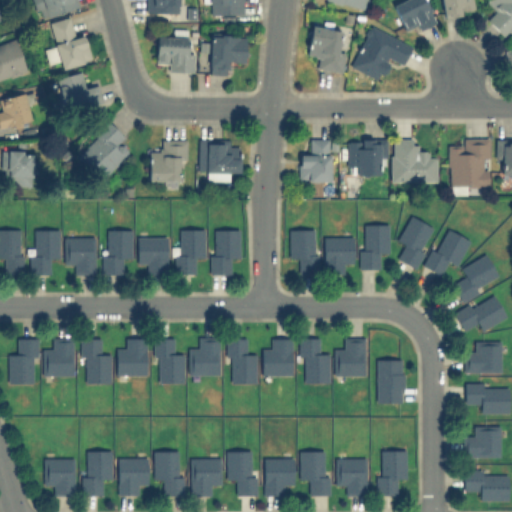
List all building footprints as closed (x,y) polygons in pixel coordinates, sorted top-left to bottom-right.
[(75,7),(73,0),(30,0),(36,19),(75,7)] [(144,0),(144,12),(177,12),(177,0),(144,0)] [(206,0),(206,13),(240,13),(240,0),(206,0)] [(362,0),(325,0),(360,9),(362,0)] [(399,0),(391,4),(406,34),(434,20),(424,0),(399,0)] [(439,0),(442,16),(473,11),(470,0),(439,0)] [(485,18),(499,33),(511,21),(511,0),(484,0),(493,11),(485,18)] [(83,33),(72,36),(67,16),(47,21),(53,48),(44,50),(46,57),(55,55),(58,67),(89,60),(83,33)] [(309,24),(304,53),(315,55),(313,67),(339,71),(342,50),(336,49),(339,29),(309,24)] [(409,44),(368,24),(347,65),(377,80),(389,58),(400,64),(409,44)] [(165,70),(189,71),(190,29),(170,29),(170,35),(154,35),(154,61),(165,61),(165,70)] [(242,35),(208,34),(207,73),(225,73),(226,61),(242,61),(242,35)] [(0,78),(27,69),(16,36),(0,41),(0,78)] [(511,45),(503,47),(507,67),(511,66),(511,45)] [(100,102),(96,83),(83,86),(80,71),(55,76),(62,110),(100,102)] [(0,126),(29,120),(23,92),(0,97),(0,126)] [(75,152),(101,178),(128,151),(117,141),(122,136),(107,120),(75,152)] [(327,137),(307,137),(307,152),(297,152),(297,180),(327,180),(327,137)] [(382,137),(345,137),(345,173),(382,173),(382,137)] [(412,138),(389,137),(389,181),(434,181),(435,157),(426,157),(426,148),(412,148),(412,138)] [(486,137),(456,137),(456,146),(446,146),(446,193),(466,193),(466,185),(486,185),(486,137)] [(176,180),(176,161),(184,161),(184,138),(159,138),(159,150),(146,150),(146,180),(176,180)] [(511,138),(495,138),(495,176),(511,176),(511,138)] [(236,172),(236,139),(195,139),(195,170),(205,170),(205,180),(226,180),(226,172),(236,172)] [(0,185),(30,185),(31,149),(0,149),(0,185)] [(433,227),(408,214),(394,242),(402,245),(396,258),(413,267),(433,227)] [(386,223),(358,223),(358,268),(377,268),(377,254),(386,254),(386,223)] [(438,274),(445,263),(452,267),(467,240),(443,226),(421,265),(438,274)] [(3,273),(20,273),(20,228),(0,228),(0,260),(3,260),(3,273)] [(173,228),(173,273),(192,273),(192,258),(202,258),(202,228),(173,228)] [(287,228),(287,260),(298,260),(298,273),(314,273),(313,228),(287,228)] [(29,229),(28,273),(46,273),(46,260),(56,260),(57,229),(29,229)] [(100,229),(100,273),(119,273),(119,261),(129,261),(129,229),(100,229)] [(236,229),(208,229),(208,273),(227,273),(227,258),(236,258),(236,229)] [(62,261),(73,261),(73,273),(92,273),(92,234),(62,234),(62,261)] [(164,235),(135,235),(135,261),(145,261),(145,273),(164,273),(164,235)] [(350,236),(321,236),(321,272),(340,272),(340,262),(350,262),(350,236)] [(460,299),(497,278),(483,253),(457,268),(463,277),(451,284),(460,299)] [(503,317),(491,292),(451,311),(460,329),(474,322),(477,329),(503,317)] [(217,335),(197,335),(197,346),(186,346),(186,374),(217,374),(217,335)] [(362,336),(342,336),(342,347),(331,347),(331,374),(362,374),(362,336)] [(5,382),(34,382),(34,337),(16,337),(16,349),(5,349),(5,382)] [(71,374),(71,337),(50,337),(50,347),(40,347),(40,374),(71,374)] [(108,381),(108,350),(98,350),(98,337),(79,337),(79,381),(108,381)] [(113,347),(113,374),(143,374),(143,337),(124,337),(124,347),(113,347)] [(151,381),(181,381),(181,349),(170,349),(170,337),(151,337),(151,381)] [(224,382),(253,382),(253,349),(243,349),(243,337),(224,337),(224,382)] [(288,337),(270,337),(270,347),(260,347),(260,374),(288,374),(288,337)] [(326,348),(316,348),(316,337),(297,337),(297,381),(326,381),(326,348)] [(497,340),(472,340),(472,350),(462,350),(462,370),(497,370),(497,340)] [(400,401),(400,358),(373,358),(373,401),(400,401)] [(505,411),(505,382),(463,382),(463,401),(475,401),(475,411),(505,411)] [(497,455),(496,425),(472,425),(472,435),(461,435),(461,455),(497,455)] [(374,494),(392,494),(392,479),(403,479),(403,448),(374,448),(374,494)] [(109,449),(80,449),(79,494),(99,494),(99,479),(108,479),(109,449)] [(151,450),(151,482),(161,482),(161,494),(179,494),(179,449),(151,450)] [(234,494),(252,494),(252,449),(224,449),(224,482),(234,482),(234,494)] [(296,449),(296,482),(307,482),(307,494),(326,494),(326,449),(296,449)] [(115,493),(134,493),(134,483),(144,483),(144,456),(115,456),(115,493)] [(217,483),(217,456),(187,456),(187,494),(207,494),(207,483),(217,483)] [(290,456),(261,456),(261,494),(280,494),(280,483),(290,483),(290,456)] [(363,456),(333,456),(333,483),(343,483),(343,494),(363,494),(363,456)] [(71,457),(41,457),(41,483),(52,483),(52,494),(71,494),(71,457)] [(505,499),(505,469),(461,469),(461,488),(474,488),(474,499),(505,499)]
